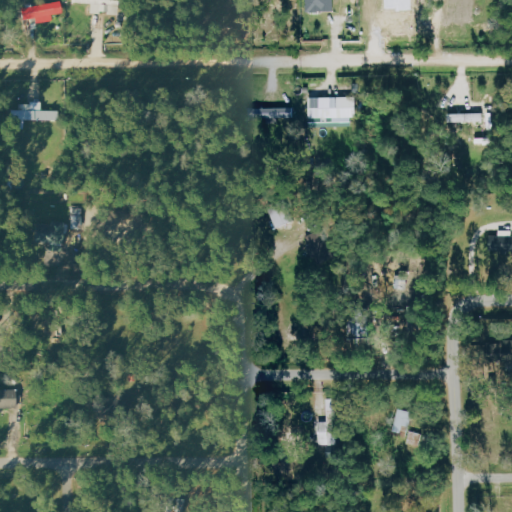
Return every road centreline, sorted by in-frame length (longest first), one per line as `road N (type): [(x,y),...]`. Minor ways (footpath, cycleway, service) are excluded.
road 1 (residential): [(511,58),(0,65)]
road 2 (residential): [(0,463),(246,461)]
road 3 (residential): [(0,285),(190,286),(225,296)]
road 4 (residential): [(244,373),(456,373)]
road 5 (residential): [(460,511),(456,301)]
road 6 (residential): [(246,461),(242,328),(225,296)]
